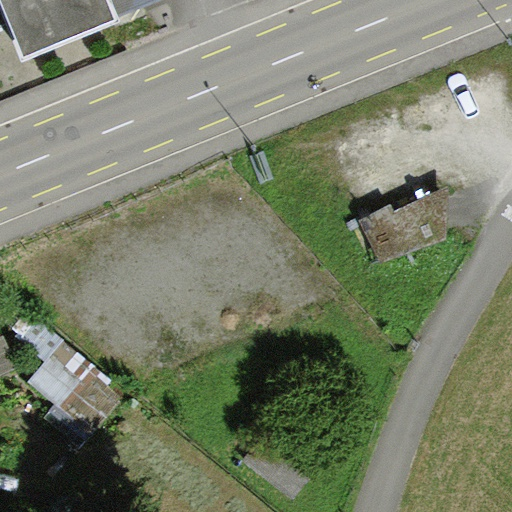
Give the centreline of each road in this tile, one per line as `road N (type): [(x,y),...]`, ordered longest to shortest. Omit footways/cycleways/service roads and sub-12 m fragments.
road 1 (primary): [(0,174),(431,0)]
road 2 (residential): [(511,224),(426,377),(378,511)]
